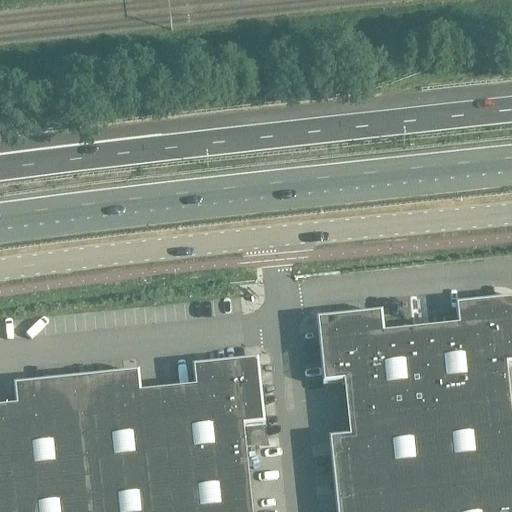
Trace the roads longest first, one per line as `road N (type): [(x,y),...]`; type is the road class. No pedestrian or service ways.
road 1 (motorway): [(0,215),(511,156)]
road 2 (motorway): [(511,110),(0,169)]
road 3 (secondary): [(0,274),(511,216)]
